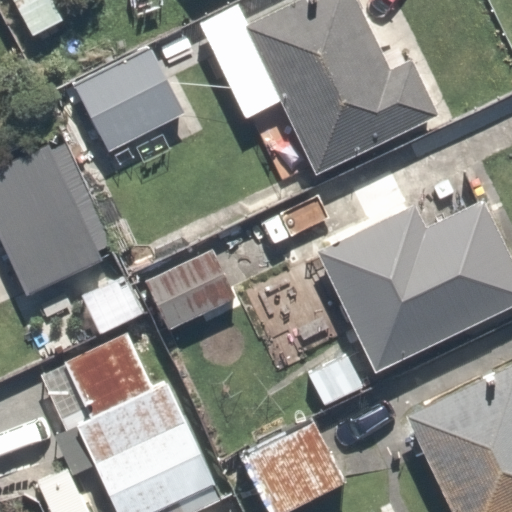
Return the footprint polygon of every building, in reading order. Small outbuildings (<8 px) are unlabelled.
[(60,19),(50,0),(9,0),(29,35),(60,19)] [(354,0),(290,0),(241,24),(311,172),(435,114),(408,58),(387,68),(354,0)] [(183,113),(148,44),(70,83),(76,95),(69,98),(74,108),(82,105),(105,151),(183,113)] [(0,240),(25,293),(99,260),(95,250),(109,243),(64,141),(48,149),(46,142),(0,162),(0,240)] [(409,202),(313,249),(373,371),(511,303),(511,264),(479,198),(422,226),(409,202)] [(233,299),(210,249),(142,279),(166,330),(233,299)] [(85,417),(152,386),(124,328),(59,361),(85,417)] [(511,511),(511,360),(402,414),(449,511),(511,511)] [(152,386),(85,417),(70,424),(71,425),(45,437),(64,478),(69,475),(81,502),(88,500),(92,511),(195,511),(222,500),(164,380),(152,386)] [(281,511),(344,480),(310,418),(237,456),(267,511),(281,511)]
